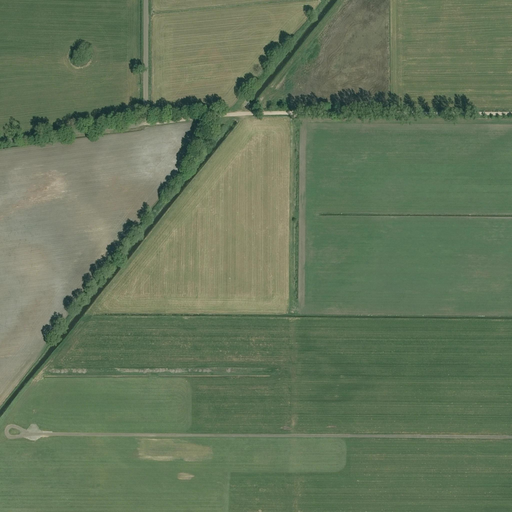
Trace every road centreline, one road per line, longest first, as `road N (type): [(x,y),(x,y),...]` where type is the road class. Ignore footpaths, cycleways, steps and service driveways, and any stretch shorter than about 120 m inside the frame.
road 1 (track): [(511,113),(144,120)]
road 2 (unclassified): [(0,140),(144,120),(145,0)]
